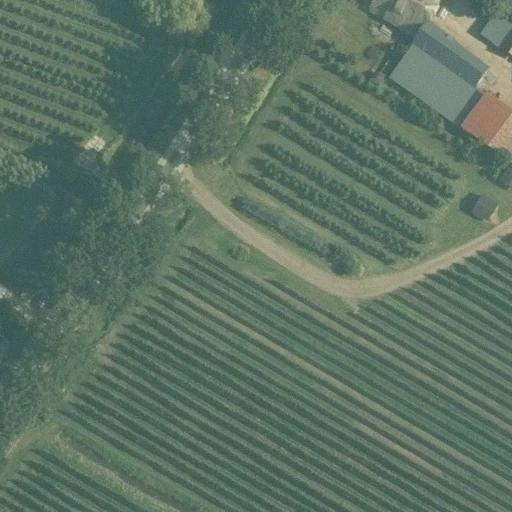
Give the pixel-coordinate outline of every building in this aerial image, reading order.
[(374,0),(368,12),(417,40),(428,25),(440,0),(374,0)] [(511,28),(495,16),(480,37),(500,51),(511,60),(511,28)] [(390,80),(460,131),(484,98),(474,90),(488,72),(428,25),(417,40),(390,80)] [(369,82),(380,89),(386,78),(380,73),(373,75),(369,82)] [(511,168),(508,166),(499,180),(511,189),(511,168)] [(482,198),(472,214),(486,223),(496,206),(482,198)]
